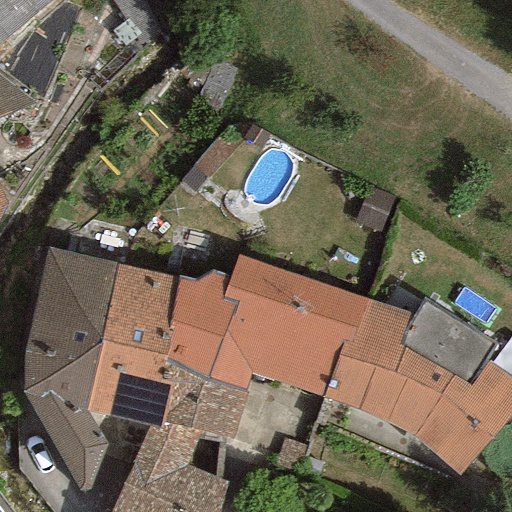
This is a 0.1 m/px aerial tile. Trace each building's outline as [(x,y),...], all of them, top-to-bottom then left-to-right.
[(0,0),(0,49),(54,0),(0,0)] [(0,213),(6,203),(0,189),(0,116),(32,101),(0,78),(0,213)] [(86,412),(114,264),(46,247),(22,349),(22,390),(84,500),(106,445),(86,412)] [(365,299),(235,255),(228,277),(211,271),(194,282),(178,278),(165,359),(207,380),(243,392),(249,373),(322,398),(342,339),(349,343),(365,299)] [(178,278),(114,264),(86,412),(147,425),(160,428),(173,384),(161,379),(165,359),(178,278)] [(414,315),(365,299),(349,343),(342,339),(322,398),(356,410),(383,419),(414,435),(458,478),(511,415),(511,379),(487,362),(496,347),(423,299),(414,315)] [(207,380),(165,359),(161,379),(173,384),(160,428),(147,425),(107,511),(217,511),(225,482),(219,479),(224,438),(231,440),(243,392),(207,380)]
